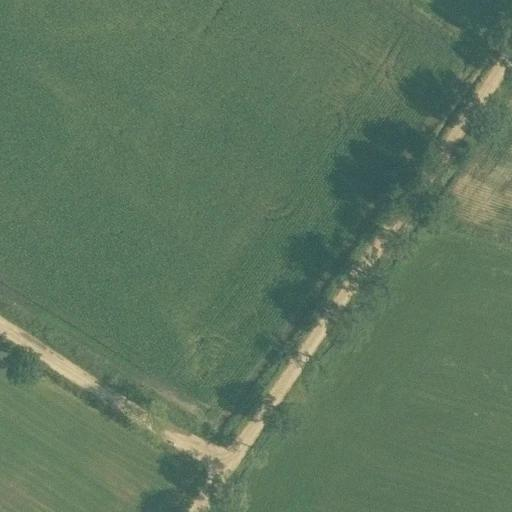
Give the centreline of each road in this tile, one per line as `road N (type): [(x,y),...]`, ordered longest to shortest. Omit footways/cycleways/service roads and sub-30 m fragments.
road 1 (track): [(222,469),(511,49)]
road 2 (track): [(222,469),(0,326)]
